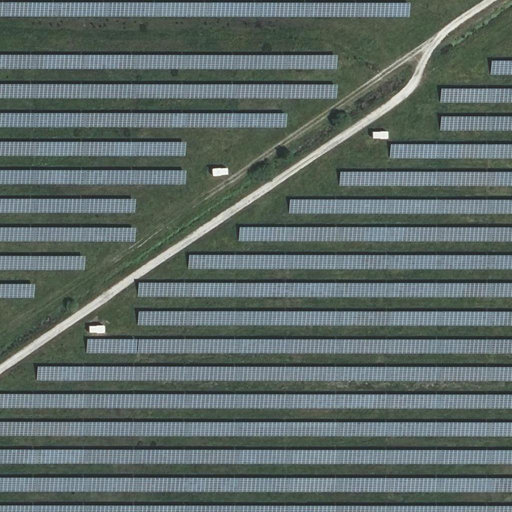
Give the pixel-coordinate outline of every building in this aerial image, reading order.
[(0,1),(0,15),(227,17),(227,3),(0,1)] [(273,3),(273,16),(408,16),(408,3),(273,3)] [(490,71),(511,71),(511,58),(490,59),(490,71)] [(117,84),(0,83),(0,96),(139,98),(139,83),(117,83),(117,84)] [(188,97),(335,98),(336,84),(188,83),(188,97)] [(439,100),(511,100),(511,86),(439,86),(439,100)] [(92,112),(0,111),(0,126),(92,126),(92,112)] [(0,141),(0,155),(184,157),(184,142),(0,141)] [(209,175),(225,174),(224,166),(209,168),(209,175)] [(511,169),(338,168),(338,182),(511,183),(511,169)] [(0,184),(184,186),(184,171),(0,169),(0,184)] [(511,196),(288,194),(288,208),(511,210),(511,196)] [(105,201),(0,200),(0,214),(105,216),(105,201)] [(237,236),(511,239),(511,224),(238,222),(237,236)] [(0,228),(0,243),(133,245),(133,230),(0,228)] [(511,253),(187,252),(187,265),(511,266),(511,253)] [(0,272),(83,273),(83,259),(0,257),(0,272)] [(185,294),(511,295),(511,281),(137,280),(137,294),(154,294),(154,284),(185,284),(185,294)] [(33,285),(0,284),(0,298),(33,299),(33,285)] [(511,309),(137,307),(137,321),(511,323),(511,309)] [(511,339),(85,337),(85,351),(511,353),(511,339)] [(180,378),(511,381),(511,367),(180,364),(180,378)] [(125,367),(35,365),(35,379),(125,381),(125,367)] [(488,396),(0,391),(0,405),(487,410),(488,396)] [(123,422),(0,420),(0,435),(123,437),(123,422)] [(0,462),(122,464),(122,450),(0,448),(0,462)] [(511,450),(176,448),(176,462),(511,463),(511,450)] [(180,489),(511,492),(511,477),(180,474),(180,489)] [(120,478),(0,476),(0,491),(120,492),(120,478)]
